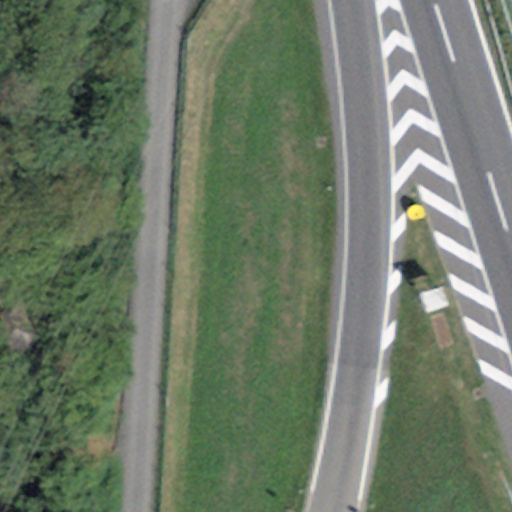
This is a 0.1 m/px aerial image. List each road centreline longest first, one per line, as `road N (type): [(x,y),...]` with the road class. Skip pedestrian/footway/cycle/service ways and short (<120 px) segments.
road 1 (motorway): [(345,0),(363,258),(353,390),(332,511)]
road 2 (unclassified): [(172,0),(139,511)]
road 3 (motorway): [(430,0),(511,258)]
